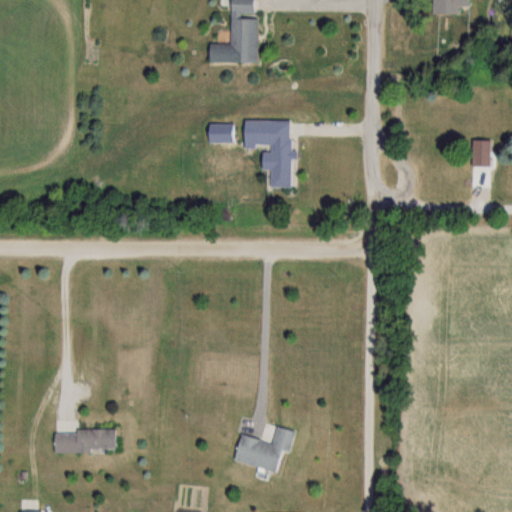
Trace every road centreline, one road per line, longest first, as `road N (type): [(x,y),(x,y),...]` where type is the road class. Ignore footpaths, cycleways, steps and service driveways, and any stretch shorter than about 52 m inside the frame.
road 1 (residential): [(374,203),(361,242),(340,248),(0,246)]
road 2 (residential): [(380,0),(374,203)]
road 3 (residential): [(374,203),(511,206)]
